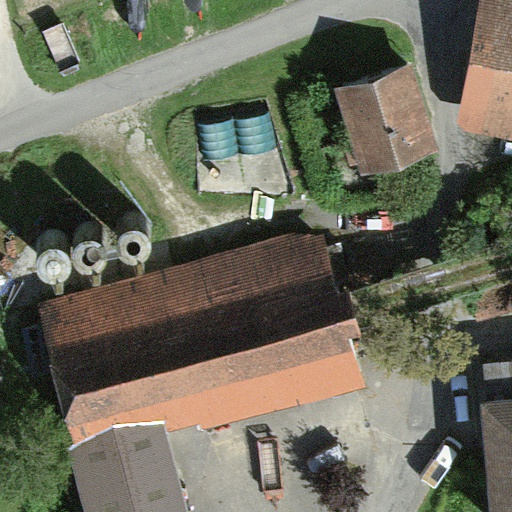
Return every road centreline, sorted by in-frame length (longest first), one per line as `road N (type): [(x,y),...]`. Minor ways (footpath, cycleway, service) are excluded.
road 1 (residential): [(371,511),(440,387),(466,238),(443,21),(448,0)]
road 2 (unknown): [(101,95),(142,166),(185,199),(254,214),(369,211),(466,238)]
road 3 (residential): [(0,138),(353,0)]
